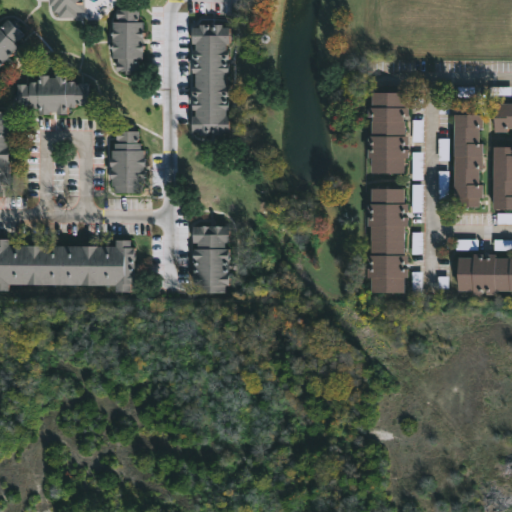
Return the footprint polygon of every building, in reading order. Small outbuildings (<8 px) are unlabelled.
[(85,0),(52,0),(53,19),(78,18),(77,13),(86,12),(85,0)] [(143,9),(143,21),(147,21),(147,57),(143,57),(143,70),(138,70),(138,73),(129,73),(129,70),(121,70),(121,58),(116,58),(116,21),(121,21),(120,9),(143,9)] [(11,18),(15,22),(16,20),(23,26),(21,27),(27,33),(18,41),(23,45),(0,70),(0,24),(3,27),(11,18)] [(224,24),(224,26),(231,26),(231,43),(228,43),(228,49),(231,49),(231,59),(229,59),(229,62),(231,62),(231,72),(228,72),(228,86),(231,86),(231,95),(228,95),(228,99),(231,100),(231,109),(229,109),(229,115),(232,115),(232,131),(224,131),(224,134),(214,134),(214,132),(211,132),(211,134),(201,134),(201,132),(193,132),(193,115),(197,115),(197,109),(194,109),(194,100),(196,100),(196,96),(194,96),(194,86),(196,86),(197,72),(194,72),(194,62),(196,62),(196,59),(194,59),(194,49),(196,49),(197,43),(193,43),(193,27),(201,27),(201,24),(210,24),(210,26),(213,26),(213,24),(224,24)] [(70,74),(71,80),(79,80),(79,83),(91,82),(93,105),(71,106),(71,113),(61,114),(60,111),(54,112),(54,113),(43,114),(43,107),(34,108),(34,104),(22,105),(20,83),(42,81),(42,74),(53,74),(53,77),(59,77),(59,74),(70,74)] [(406,92),(406,107),(410,107),(410,173),(372,173),(372,158),(369,158),(369,149),(375,149),(375,144),(370,144),(370,135),(374,135),(374,120),(375,120),(375,116),(370,116),(370,106),(374,106),(374,93),(406,92)] [(511,102),(511,132),(499,132),(500,102),(511,102)] [(12,134),(13,183),(2,183),(2,190),(0,190),(0,111),(12,111),(12,134)] [(485,141),(485,143),(487,143),(487,169),(485,169),(485,184),(488,184),(488,198),(481,198),(481,207),(461,207),(461,196),(459,196),(459,113),(488,114),(488,127),(485,127),(485,141)] [(143,136),(143,143),(145,143),(145,150),(148,150),(148,157),(149,157),(149,166),(148,166),(148,180),(147,180),(147,185),(145,185),(145,192),(119,192),(119,186),(115,186),(115,178),(114,178),(114,169),(115,169),(115,166),(114,166),(114,157),(116,157),(116,149),(120,149),(120,130),(143,130),(143,136)] [(511,146),(511,209),(498,209),(498,146),(511,146)] [(413,180),(424,180),(423,152),(413,153),(413,180)] [(413,212),(423,212),(423,185),(413,185),(413,212)] [(406,188),(406,203),(409,203),(409,212),(405,212),(406,255),(409,255),(409,277),(405,277),(405,292),(371,292),(371,254),(373,254),(373,225),(369,225),(369,203),(372,203),(372,189),(406,188)] [(233,226),(233,285),(229,285),(229,292),(201,292),(201,286),(198,286),(197,275),(198,248),(201,249),(201,243),(197,243),(197,225),(233,226)] [(139,239),(139,284),(135,284),(135,291),(120,291),(120,285),(11,284),(11,290),(0,290),(0,239),(13,239),(13,245),(120,246),(120,239),(139,239)] [(495,253),(495,257),(511,257),(511,290),(495,290),(495,294),(473,294),(473,290),(457,290),(458,257),(472,257),(472,253),(495,253)]
